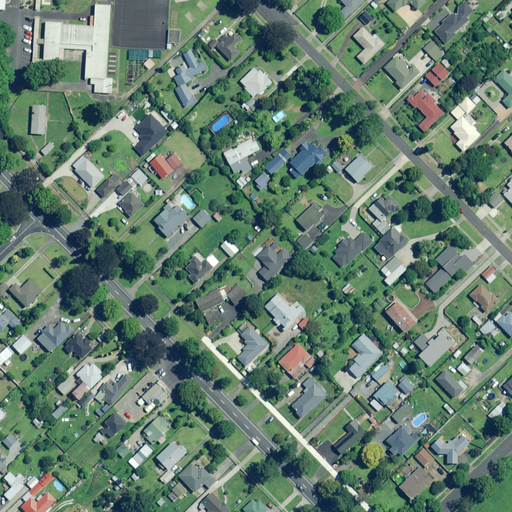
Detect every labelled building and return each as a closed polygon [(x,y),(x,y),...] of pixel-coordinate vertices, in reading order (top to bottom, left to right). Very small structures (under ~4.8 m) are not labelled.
[(341,11),(347,17),(364,0),(340,0),(346,6),(341,11)] [(389,0),(386,3),(395,12),(408,0),(417,10),(426,2),(424,0),(389,0)] [(474,11),(465,1),(457,7),(456,10),(442,22),(443,23),(434,31),(445,44),(456,35),(454,32),(469,20),(467,17),(474,11)] [(45,21),(43,61),(61,62),(62,49),(88,50),(87,79),(96,80),(95,90),(116,91),(117,78),(107,77),(111,5),(96,4),(94,31),(63,29),(64,22),(45,21)] [(373,18),(366,11),(359,18),(366,25),(373,18)] [(372,38),(363,27),(353,36),(365,49),(357,57),(364,64),(385,45),(375,35),(372,38)] [(168,31),(168,43),(167,49),(171,49),(171,43),(179,43),(179,31),(168,31)] [(226,41),(222,36),(216,41),(215,39),(208,45),(213,50),(216,46),(231,61),(240,52),(234,46),(241,40),(234,33),(226,41)] [(444,54),(431,41),(423,49),(437,62),(444,54)] [(182,54),(190,68),(186,69),(183,64),(175,69),(178,75),(173,77),(179,87),(185,83),(196,77),(195,76),(207,69),(203,62),(198,64),(190,50),(182,54)] [(410,69),(397,56),(384,68),(397,81),(395,83),(402,89),(420,72),(414,66),(410,69)] [(451,64),(445,58),(441,62),(447,68),(451,64)] [(155,64),(149,59),(144,64),(149,70),(155,64)] [(449,73),(438,63),(425,77),(435,87),(449,73)] [(258,72),(253,68),(240,81),(246,87),(245,88),(254,97),(258,93),(260,95),(272,83),(260,70),(258,72)] [(511,78),(504,70),(494,79),(509,94),(502,101),(510,109),(511,106),(511,78)] [(185,83),(179,87),(175,89),(185,108),(196,102),(185,83)] [(422,90),(420,92),(414,97),(411,95),(407,99),(415,109),(417,107),(427,118),(418,126),(424,132),(442,115),(444,113),(435,103),(436,101),(429,94),(427,95),(422,90)] [(480,100),(474,94),(470,98),(476,104),(480,100)] [(476,106),(467,96),(458,104),(467,114),(476,106)] [(44,105),(28,104),(27,135),(42,136),(44,105)] [(479,136),(462,117),(449,128),(460,140),(456,144),(462,151),(479,136)] [(323,123),(320,120),(312,127),(315,130),(323,123)] [(253,136),(251,129),(243,132),(246,139),(253,136)] [(260,149),(254,137),(224,154),(235,174),(242,170),(243,173),(252,169),(245,158),(260,149)] [(317,148),(311,142),(308,146),(305,142),(299,148),(302,151),(290,163),(294,167),(290,171),(298,180),(315,163),(319,166),(323,162),(320,159),(327,153),(319,146),(317,148)] [(49,143),(39,152),(44,157),(54,148),(49,143)] [(292,156),(284,149),(278,155),(285,163),(292,156)] [(182,164),(174,154),(166,160),(160,154),(149,163),(162,179),(182,164)] [(372,167),(360,155),(345,169),(358,183),(365,177),(363,176),(372,167)] [(93,188),(104,177),(83,156),(72,167),(93,188)] [(284,163),(277,156),(265,168),(272,175),(284,163)] [(344,168),(337,160),(331,165),(338,173),(344,168)] [(148,179),(139,169),(132,176),(141,186),(148,179)] [(190,174),(187,171),(178,179),(181,182),(190,174)] [(271,178),(264,172),(253,184),(262,191),(267,184),(266,183),(271,178)] [(121,179),(114,173),(110,178),(109,178),(96,192),(103,199),(121,179)] [(247,183),(241,177),(236,182),(242,188),(247,183)] [(144,205),(131,192),(119,204),(132,217),(144,205)] [(503,200),(496,192),(487,200),(495,208),(503,200)] [(399,205),(391,197),(385,202),(381,198),(369,209),(378,219),(373,224),(383,235),(390,228),(383,220),(399,205)] [(323,215),(313,205),(296,220),(306,231),(323,215)] [(173,210),(169,206),(153,220),(159,226),(158,228),(168,238),(189,218),(177,206),(173,210)] [(211,218),(202,209),(193,219),(202,228),(211,218)] [(223,218),(217,212),(213,216),(219,222),(223,218)] [(408,242),(393,227),(379,241),(380,242),(374,248),(381,255),(383,254),(389,260),(408,242)] [(313,242),(305,234),(297,241),(305,250),(313,242)] [(239,250),(228,239),(221,247),(231,257),(239,250)] [(277,255),(268,245),(257,256),(265,265),(258,272),(267,281),(274,274),(291,257),(283,249),(277,255)] [(450,246),(435,260),(442,267),(424,285),(434,294),(461,268),(465,272),(473,264),(463,254),(461,257),(450,246)] [(204,260),(196,253),(189,261),(191,263),(182,272),(195,284),(213,266),(205,259),(204,260)] [(213,266),(214,267),(219,262),(212,254),(206,259),(213,266)] [(407,269),(395,257),(381,270),(388,278),(385,281),(389,286),(407,269)] [(496,270),(491,265),(482,275),(490,283),(496,277),(492,273),(496,270)] [(363,275),(357,269),(354,272),(359,278),(363,275)] [(42,292),(30,280),(21,289),(15,283),(9,290),(26,307),(42,292)] [(8,288),(3,283),(0,285),(0,295),(0,296),(8,288)] [(357,289),(350,283),(342,290),(349,297),(357,289)] [(247,294),(238,284),(226,295),(235,305),(247,294)] [(492,296),(481,284),(469,295),(475,302),(477,301),(482,306),(481,307),(486,313),(499,301),(493,295),(492,296)] [(320,297),(312,286),(307,290),(316,301),(320,297)] [(196,302),(209,327),(220,322),(215,312),(221,309),(218,304),(224,301),(218,290),(196,302)] [(290,307),(277,294),(265,306),(276,317),(273,320),(279,326),(281,323),(286,328),(305,309),(300,305),(296,309),(292,305),(290,307)] [(415,323),(397,302),(385,312),(404,333),(415,323)] [(2,316),(0,314),(0,332),(9,324),(15,330),(21,323),(8,310),(2,316)] [(511,314),(510,312),(504,317),(499,312),(493,318),(511,338),(511,314)] [(483,323),(475,316),(472,319),(480,326),(483,323)] [(309,322),(305,318),(298,325),(302,329),(309,322)] [(495,327),(489,321),(480,330),(486,336),(495,327)] [(66,328),(61,322),(54,329),(50,325),(41,332),(43,334),(37,338),(50,353),(75,331),(69,325),(66,328)] [(250,326),(240,336),(245,340),(243,342),(247,345),(242,350),(244,351),(237,358),(246,367),(268,344),(250,326)] [(82,338),(77,333),(63,347),(70,354),(74,350),(80,357),(92,345),(84,337),(82,338)] [(383,353),(363,334),(352,345),(360,354),(354,360),(356,362),(349,369),(358,378),(383,353)] [(33,344),(24,335),(13,346),(21,355),(33,344)] [(316,362),(298,343),(278,362),(295,379),(303,370),(299,365),(301,363),(303,365),(305,364),(309,368),(316,362)] [(484,351),(476,344),(464,358),(471,365),(484,351)] [(0,365),(1,366),(4,363),(7,366),(11,361),(9,358),(14,353),(8,346),(0,354),(0,365)] [(395,365),(390,360),(379,370),(377,368),(370,374),(377,382),(395,365)] [(471,370),(463,363),(457,369),(464,376),(471,370)] [(77,374),(80,378),(77,381),(81,385),(72,393),(79,400),(104,375),(93,364),(90,367),(87,364),(77,374)] [(133,381),(125,374),(114,387),(107,382),(100,390),(101,391),(95,398),(103,404),(106,401),(112,406),(133,381)] [(468,395),(451,375),(440,383),(457,404),(468,395)] [(316,383),(310,377),(303,384),(307,389),(303,392),(305,394),(291,407),(301,418),(325,397),(314,385),(316,383)] [(414,388),(402,377),(398,381),(400,383),(398,386),(407,395),(414,388)] [(511,377),(503,386),(511,395),(511,377)] [(71,385),(66,380),(58,388),(65,396),(75,385),(73,383),(71,385)] [(375,398),(370,403),(379,411),(385,405),(388,408),(397,399),(394,395),(398,392),(388,381),(373,396),(375,398)] [(163,399),(151,386),(136,400),(144,408),(148,405),(152,409),(163,399)] [(95,396),(90,391),(78,403),(83,408),(95,396)] [(32,404),(25,397),(20,401),(27,408),(32,404)] [(68,409),(60,400),(56,404),(59,407),(53,414),(58,419),(68,409)] [(508,407),(503,401),(488,416),(494,421),(508,407)] [(413,409),(406,402),(391,416),(398,423),(413,409)] [(453,409),(446,403),(443,406),(450,413),(453,409)] [(105,411),(100,407),(94,415),(99,419),(105,411)] [(104,422),(104,423),(106,425),(100,431),(104,436),(107,433),(111,438),(125,425),(114,413),(104,422)] [(169,430),(157,418),(143,431),(148,436),(146,438),(153,445),(169,430)] [(43,426),(36,419),(32,422),(39,430),(43,426)] [(366,434),(354,420),(345,427),(350,432),(334,446),(342,455),(366,434)] [(415,444),(401,427),(386,441),(392,448),(389,450),(395,456),(398,453),(401,456),(415,444)] [(109,442),(98,432),(95,436),(96,437),(93,439),(97,443),(99,441),(105,446),(109,442)] [(17,441),(10,434),(3,442),(9,448),(17,441)] [(438,439),(431,447),(438,454),(447,454),(447,464),(458,464),(458,455),(470,442),(463,435),(459,438),(457,436),(452,441),(448,441),(448,444),(443,443),(438,439)] [(131,451),(120,442),(113,451),(124,459),(131,451)] [(179,448),(173,442),(156,458),(169,470),(187,452),(181,446),(179,448)] [(153,451),(146,444),(133,458),(140,465),(153,451)] [(434,459),(424,449),(415,456),(425,467),(434,459)] [(0,471),(3,475),(9,469),(3,462),(6,458),(1,453),(0,454),(0,471)] [(182,480),(171,490),(180,499),(190,488),(195,493),(204,484),(209,488),(216,481),(202,467),(199,470),(192,463),(178,476),(182,480)] [(427,474),(420,466),(399,487),(412,501),(434,479),(428,473),(427,474)] [(175,476),(170,470),(160,479),(165,485),(175,476)] [(16,478),(10,472),(4,478),(12,487),(4,495),(10,501),(24,487),(21,483),(25,479),(20,474),(16,478)] [(31,489),(22,498),(26,502),(21,507),(25,511),(44,511),(56,501),(47,492),(37,502),(33,497),(54,477),(49,472),(39,481),(31,489)] [(141,477),(136,472),(131,476),(135,481),(141,477)] [(229,511),(231,511),(212,492),(200,503),(208,511),(207,511),(229,511)] [(165,503),(161,498),(157,502),(161,507),(165,503)] [(267,508),(259,500),(256,503),(253,500),(243,510),(244,511),(264,511),(267,508)]
